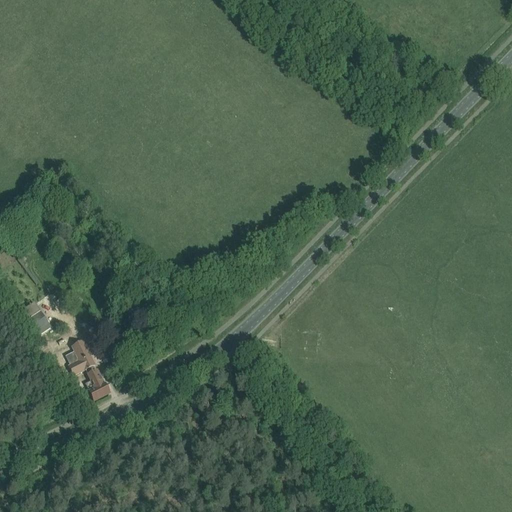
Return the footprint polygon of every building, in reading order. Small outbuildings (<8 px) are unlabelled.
[(26,294),(39,281),(16,259),(3,272),(26,294)] [(112,307),(115,301),(110,299),(109,298),(106,305),(112,307)] [(49,324),(41,313),(30,321),(37,332),(49,324)] [(72,379),(95,369),(89,354),(77,359),(75,354),(64,359),(72,379)] [(84,384),(89,394),(94,403),(109,395),(104,386),(97,372),(87,377),(89,382),(84,384)]
